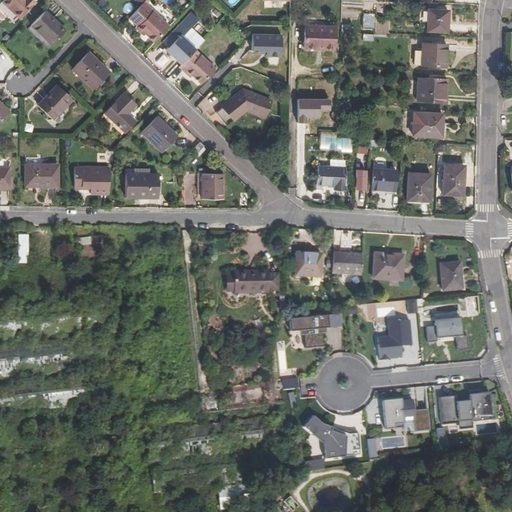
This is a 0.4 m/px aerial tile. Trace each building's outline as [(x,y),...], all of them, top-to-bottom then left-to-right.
[(1,0),(1,1),(19,18),(34,1),(32,0),(1,0)] [(100,0),(112,11),(123,0),(100,0)] [(144,3),(129,19),(138,28),(136,29),(142,35),(144,33),(154,43),(169,27),(144,3)] [(44,12),(30,26),(51,46),(64,32),(44,12)] [(166,50),(182,65),(197,50),(184,37),(201,20),(193,13),(163,42),(169,48),(166,50)] [(361,30),(374,31),(375,14),(363,13),(361,30)] [(451,15),(431,13),(430,33),(450,34),(451,15)] [(378,19),(377,33),(387,34),(387,20),(378,19)] [(335,24),(305,23),(304,45),(334,47),(335,24)] [(267,51),(267,54),(267,56),(282,56),(282,35),(252,35),(252,50),(260,51),(267,51)] [(446,65),(447,48),(424,47),(423,69),(444,70),(444,65),(446,65)] [(92,48),(71,70),(90,89),(96,83),(99,86),(114,70),(111,68),(112,67),(92,48)] [(196,51),(182,65),(180,67),(185,73),(187,71),(192,76),(201,85),(216,70),(196,51)] [(26,93),(32,80),(14,72),(8,86),(26,93)] [(449,83),(420,82),(418,103),(447,105),(449,83)] [(33,107),(48,122),(70,99),(55,85),(33,107)] [(225,125),(232,120),(246,110),(264,116),(269,100),(243,90),(222,106),(215,112),(225,125)] [(104,113),(123,132),(134,121),(126,113),(134,104),(123,93),(104,113)] [(0,100),(0,119),(9,110),(0,100)] [(152,115),(136,130),(156,150),(171,134),(152,115)] [(442,139),(443,127),(444,117),(415,116),(414,138),(442,139)] [(195,156),(204,147),(199,142),(190,152),(195,156)] [(356,154),(365,156),(367,149),(358,147),(356,154)] [(57,165),(24,164),(25,184),(56,185),(57,165)] [(109,194),(110,167),(75,168),(74,188),(92,188),(92,195),(109,194)] [(452,197),(462,197),(464,168),(444,167),(443,196),(452,197)] [(344,170),(315,169),(314,185),(332,185),(332,190),(343,191),(344,170)] [(373,169),(372,189),(394,189),(395,170),(373,169)] [(149,175),(125,174),(124,198),(156,198),(157,175),(149,175)] [(429,174),(407,174),(406,200),(428,201),(429,174)] [(222,176),(201,175),(200,196),(221,197),(222,176)] [(17,234),(18,263),(28,263),(28,234),(17,234)] [(363,275),(364,255),(334,253),(333,274),(363,275)] [(321,255),(295,256),(296,278),(321,277),(321,255)] [(376,255),(374,279),(403,281),(405,258),(387,257),(387,255),(376,255)] [(441,265),(443,291),(463,289),(461,263),(441,265)] [(235,278),(235,293),(235,294),(267,295),(268,274),(235,273),(235,278)] [(23,306),(27,336),(118,325),(114,296),(23,306)] [(417,314),(416,300),(407,301),(409,315),(417,314)] [(0,339),(27,336),(23,306),(0,309),(0,339)] [(327,317),(329,330),(343,328),(341,315),(327,317)] [(326,349),(324,336),(323,331),(329,330),(327,317),(289,323),(291,335),(302,334),(305,336),(307,351),(326,349)] [(435,327),(426,327),(427,344),(437,343),(437,340),(456,338),(458,352),(468,351),(467,337),(462,337),(461,318),(435,321),(435,327)] [(402,359),(401,348),(401,347),(412,346),(409,321),(388,323),(389,337),(377,338),(379,361),(389,359),(389,360),(402,359)] [(28,344),(31,374),(122,363),(119,333),(28,344)] [(0,377),(31,374),(28,344),(0,347),(0,377)] [(32,381),(35,411),(126,400),(123,370),(32,381)] [(288,380),(289,389),(299,389),(298,379),(288,380)] [(0,414),(35,411),(32,381),(0,384),(0,414)] [(441,426),(458,424),(472,423),(492,420),(489,393),(479,395),(479,392),(468,393),(469,395),(469,402),(463,402),(457,403),(456,396),(438,398),(441,426)] [(382,401),(384,430),(403,429),(403,424),(414,423),(415,433),(429,431),(427,410),(413,411),(412,401),(401,402),(400,400),(382,401)] [(273,417),(147,432),(154,493),(279,479),(273,417)] [(311,457),(359,457),(359,426),(306,427),(306,437),(310,437),(311,457)] [(375,438),(366,439),(367,458),(376,457),(375,438)] [(252,484),(217,487),(220,508),(254,504),(252,484)]
